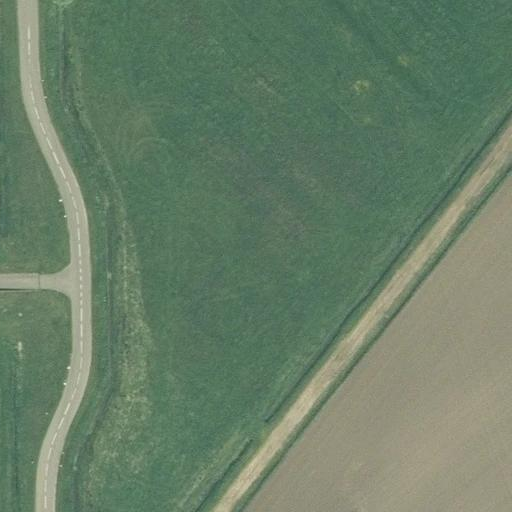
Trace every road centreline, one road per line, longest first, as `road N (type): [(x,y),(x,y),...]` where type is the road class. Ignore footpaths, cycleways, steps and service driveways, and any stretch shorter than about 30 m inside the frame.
road 1 (unclassified): [(45,511),(48,455),(81,361),(81,282),(74,203),(30,98),(25,0)]
road 2 (track): [(511,140),(222,511)]
